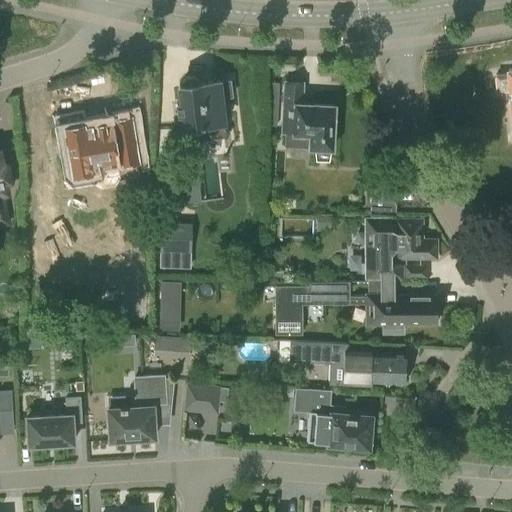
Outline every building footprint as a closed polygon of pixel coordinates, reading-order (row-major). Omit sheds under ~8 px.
[(511,64),(506,65),(507,72),(495,73),(496,92),(508,90),(511,117),(511,64)] [(231,96),(230,80),(219,81),(219,80),(199,83),(199,80),(194,76),(185,77),(181,82),(181,85),(179,85),(181,102),(176,102),(178,114),(182,114),(183,128),(189,128),(189,130),(198,129),(197,126),(206,125),(207,130),(211,136),(220,135),(223,128),(222,123),(224,123),(225,123),(222,97),(231,96)] [(321,104),(301,104),(302,83),(286,82),(285,106),(280,106),(279,131),(283,131),(283,133),(310,134),(310,147),(314,147),(314,157),(326,158),(328,148),(332,148),(334,105),(321,104)] [(83,125),(78,118),(67,120),(64,128),(63,128),(65,141),(55,143),(58,156),(68,154),(71,174),(89,171),(91,184),(98,188),(99,188),(99,187),(113,184),(113,185),(115,185),(120,179),(117,166),(138,162),(133,130),(136,130),(134,118),(91,126),(91,125),(84,126),(84,124),(83,125)] [(9,162),(5,163),(2,147),(0,147),(0,225),(10,224),(6,195),(10,195),(8,183),(12,182),(9,162)] [(395,187),(369,186),(367,211),(393,212),(395,187)] [(420,220),(397,220),(397,225),(391,225),(391,218),(364,218),(364,276),(368,276),(368,280),(368,286),(391,286),(391,280),(403,280),(403,264),(396,261),(396,257),(397,256),(435,256),(435,240),(420,240),(420,220)] [(317,219),(317,230),(330,230),(330,219),(317,219)] [(161,223),(160,266),(190,267),(191,224),(161,223)] [(368,286),(368,280),(308,282),(308,285),(274,286),(275,334),(302,334),(301,304),(363,302),(364,323),(384,322),(384,326),(386,330),(390,333),(398,333),(402,330),(404,326),(404,323),(435,323),(434,295),(391,296),(391,286),(368,286)] [(180,282),(160,281),(160,293),(180,293),(180,282)] [(146,300),(118,298),(119,290),(97,288),(95,309),(117,311),(117,322),(144,324),(146,300)] [(159,320),(159,329),(179,330),(179,321),(159,320)] [(26,329),(27,349),(41,348),(40,329),(26,329)] [(112,335),(112,346),(124,345),(123,335),(112,335)] [(165,355),(165,336),(153,335),(153,354),(165,355)] [(288,340),(288,360),(336,360),(337,340),(288,340)] [(407,379),(408,357),(404,357),(404,353),(367,351),(367,352),(351,351),(350,368),(367,369),(366,382),(403,384),(403,379),(407,379)] [(220,386),(186,382),(183,410),(217,413),(219,401),(226,402),(227,387),(220,387),(220,386)] [(0,410),(12,409),(10,389),(0,390),(0,410)] [(138,438),(154,437),(153,417),(166,416),(164,390),(150,390),(151,406),(126,407),(126,404),(119,405),(119,408),(107,408),(109,440),(126,439),(126,440),(129,440),(129,438),(135,438),(135,440),(138,439),(138,438)] [(313,390),(312,397),(330,398),(330,391),(313,390)] [(28,445),(73,442),(72,422),(81,421),(79,397),(65,398),(66,414),(26,417),(28,445)] [(372,432),(369,432),(370,413),(354,412),(354,409),(344,409),(344,406),(310,403),(307,441),(329,443),(368,447),(368,443),(371,443),(372,432)]
